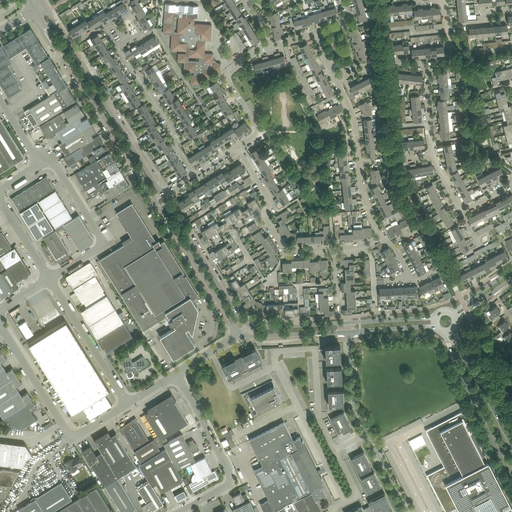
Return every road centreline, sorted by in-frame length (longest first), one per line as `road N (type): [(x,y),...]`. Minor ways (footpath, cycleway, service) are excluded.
road 1 (tertiary): [(34,10),(154,201)]
road 2 (tertiary): [(162,196),(42,5)]
road 3 (unclassified): [(407,511),(355,410),(349,332)]
road 4 (unclassified): [(179,511),(225,487),(229,474),(174,374)]
road 5 (unclassified): [(49,279),(97,249),(100,238),(55,165),(40,164)]
road 6 (tertiary): [(443,332),(511,475)]
road 7 (tertiary): [(154,201),(240,333)]
road 8 (residential): [(194,176),(115,47)]
road 9 (unclassified): [(127,403),(49,279)]
road 10 (residential): [(269,48),(228,74),(259,130),(237,149)]
road 11 (tertiary): [(511,447),(453,328)]
road 12 (unclassified): [(72,435),(0,325)]
